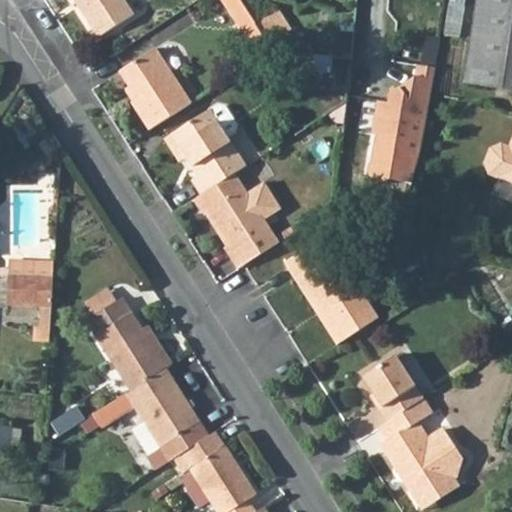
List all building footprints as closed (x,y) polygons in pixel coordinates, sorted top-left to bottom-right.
[(131,0),(81,0),(103,35),(140,14),(131,0)] [(228,0),(264,54),(276,48),(276,45),(259,20),(247,1),(246,0),(228,0)] [(511,0),(477,0),(464,84),(511,91),(511,0)] [(279,9),(259,20),(276,45),(294,31),(279,9)] [(440,38),(425,35),(420,62),(436,65),(440,38)] [(150,114),(156,124),(200,96),(162,40),(125,64),(142,90),(136,94),(150,114)] [(373,144),(366,176),(412,184),(435,68),(416,65),(414,76),(396,89),(390,88),(388,103),(377,101),(371,134),(375,137),(373,144)] [(214,110),(175,134),(199,174),(196,177),(205,191),(238,171),(248,164),(231,139),(240,133),(242,126),(230,108),(223,106),(215,112),(214,110)] [(511,127),(505,157),(496,155),(486,161),(483,176),(489,186),(511,191),(511,127)] [(205,191),(196,197),(206,213),(211,210),(218,222),(226,233),(230,241),(225,243),(240,269),(249,263),(282,244),(281,240),(238,171),(205,191)] [(337,325),(343,336),(379,313),(338,251),(326,258),(314,240),(286,258),(307,290),(313,287),(337,325)] [(15,259),(14,274),(28,274),(37,276),(53,277),(62,278),(62,265),(62,261),(15,259)] [(13,303),(59,307),(61,288),(62,278),(53,277),(37,276),(28,274),(14,274),(13,303)] [(95,305),(105,319),(129,302),(119,290),(95,305)] [(105,319),(100,322),(147,393),(177,374),(187,367),(177,352),(171,355),(150,323),(133,300),(129,302),(105,319)] [(383,402),(391,415),(429,392),(400,348),(367,369),(388,399),(383,402)] [(147,393),(138,398),(152,418),(156,426),(172,449),(160,458),(170,471),(184,461),(219,439),(207,419),(183,382),(177,374),(147,393)] [(391,415),(384,420),(393,434),(385,439),(394,453),(424,496),(460,473),(464,470),(468,452),(451,423),(434,434),(424,420),(440,410),(437,404),(429,392),(391,415)] [(6,426),(3,446),(15,447),(19,427),(6,426)] [(219,439),(184,461),(197,480),(202,476),(225,511),(263,511),(257,502),(267,496),(239,454),(225,435),(219,439)] [(460,473),(424,496),(431,506),(467,483),(460,473)]
